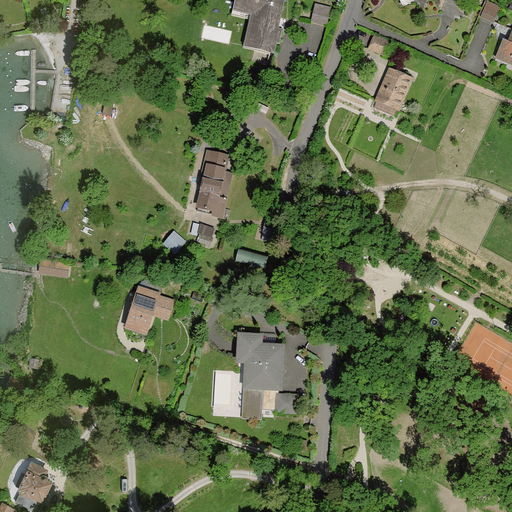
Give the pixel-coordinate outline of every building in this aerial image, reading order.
[(236,0),(234,12),(253,16),(246,49),(276,55),(284,19),(287,0),(236,0)] [(501,7),(487,2),(480,18),(494,24),(501,7)] [(331,8),(316,5),(312,22),(327,26),(331,8)] [(511,29),(507,41),(502,39),(494,58),(511,65),(511,29)] [(390,43),(374,36),(369,49),(382,54),(385,56),(390,43)] [(413,78),(388,68),(376,99),(375,101),(400,111),(413,78)] [(213,216),(222,218),(232,174),(225,173),(229,157),(208,152),(202,177),(205,178),(198,208),(214,211),(213,216)] [(342,199),(336,208),(350,217),(356,208),(342,199)] [(384,218),(368,209),(362,219),(378,228),(384,218)] [(214,238),(216,225),(195,222),(193,234),(214,238)] [(267,223),(263,239),(271,241),(275,225),(267,223)] [(179,252),(188,238),(174,230),(165,244),(179,252)] [(238,260),(267,266),(270,255),(240,249),(238,260)] [(62,262),(43,259),(41,269),(60,272),(62,262)] [(153,315),(168,320),(174,302),(159,297),(161,293),(160,287),(155,281),(149,281),(144,282),(139,286),(126,329),(146,335),(153,315)] [(468,360),(485,360),(485,325),(468,325),(468,360)] [(263,337),(239,336),(238,349),(238,364),(246,365),(244,389),(245,390),(243,420),(262,421),(263,392),(282,393),(285,347),(263,346),(263,337)] [(282,396),(277,395),(276,413),(297,415),(298,396),(282,396)] [(297,441),(296,451),(306,452),(307,443),(297,441)] [(48,472),(32,465),(28,475),(25,473),(18,487),(23,489),(17,502),(36,511),(40,503),(43,504),(51,487),(48,485),(49,483),(48,481),(47,479),(45,478),(48,472)]
